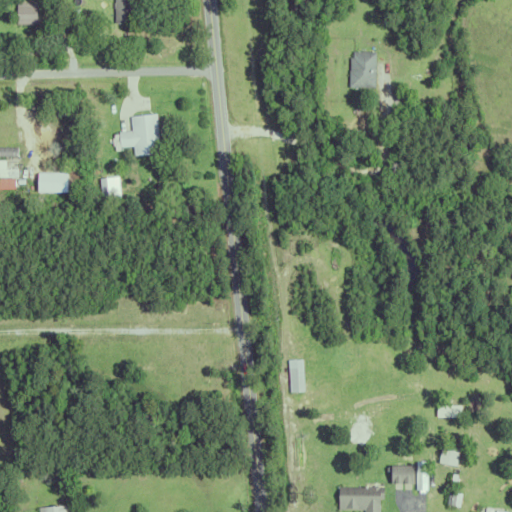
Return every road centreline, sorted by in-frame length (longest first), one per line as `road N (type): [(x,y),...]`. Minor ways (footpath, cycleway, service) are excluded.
road 1 (secondary): [(262,511),(212,0)]
road 2 (residential): [(219,73),(0,76)]
